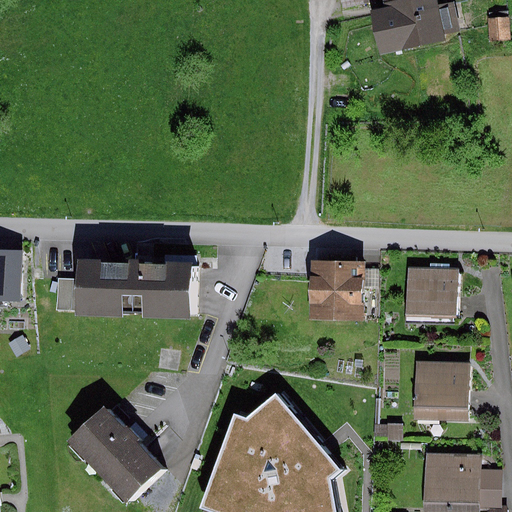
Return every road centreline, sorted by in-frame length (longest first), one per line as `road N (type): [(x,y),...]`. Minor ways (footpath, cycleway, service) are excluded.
road 1 (residential): [(511,242),(0,228)]
road 2 (residential): [(491,276),(511,455)]
